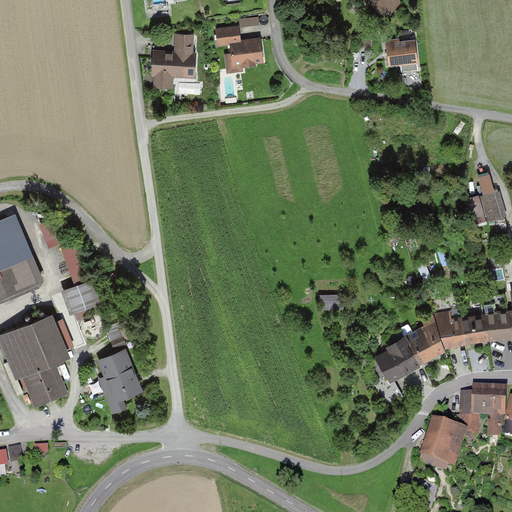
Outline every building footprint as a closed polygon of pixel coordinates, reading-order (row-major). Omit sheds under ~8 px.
[(374,0),(374,3),(378,12),(391,13),(397,6),(397,0),(374,0)] [(260,15),(241,19),(242,26),(261,22),(260,15)] [(238,26),(215,29),(217,46),(228,45),(229,54),(223,54),(226,75),(244,73),(244,67),(256,66),(256,63),(262,63),(259,40),(240,42),(238,26)] [(194,33),(173,32),(173,50),(153,50),(152,87),(173,88),(173,77),(195,78),(196,53),(193,53),(194,33)] [(418,40),(387,44),(390,67),(420,63),(418,40)] [(481,193),(465,197),(474,226),(507,217),(499,190),(494,192),(489,174),(477,177),(481,193)] [(76,285),(61,291),(70,312),(96,301),(62,214),(37,224),(44,243),(57,237),(76,285)] [(0,303),(41,286),(27,254),(0,265),(0,303)] [(424,327),(374,356),(389,384),(446,353),(444,350),(511,339),(511,290),(509,291),(511,309),(482,313),(482,316),(454,320),(452,310),(437,313),(421,320),(424,327)] [(323,294),(323,308),(344,307),(344,293),(323,294)] [(50,312),(0,333),(0,342),(15,378),(21,376),(54,362),(69,355),(50,312)] [(114,347),(128,345),(125,328),(112,330),(114,347)] [(124,348),(95,360),(102,376),(98,378),(113,413),(128,407),(123,397),(141,390),(124,348)] [(54,362),(21,376),(34,407),(67,393),(54,362)] [(463,430),(431,420),(419,464),(446,473),(447,467),(457,469),(466,437),(479,438),(480,418),(487,419),(488,439),(501,439),(501,419),(504,419),(505,390),(473,389),(471,418),(464,417),(463,430)] [(51,453),(51,444),(37,445),(37,454),(51,453)] [(10,449),(13,462),(25,458),(22,446),(10,449)] [(6,458),(0,459),(0,475),(9,474),(6,458)]
